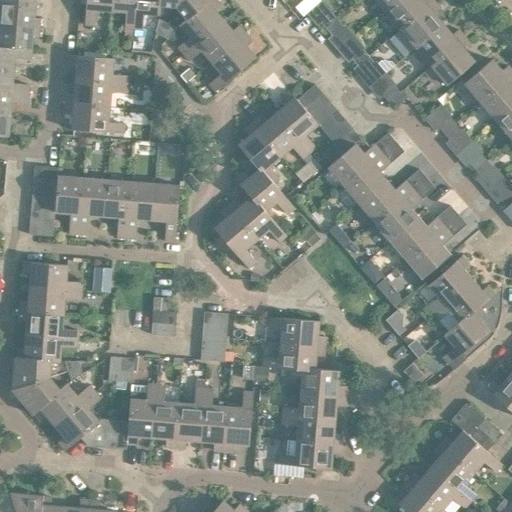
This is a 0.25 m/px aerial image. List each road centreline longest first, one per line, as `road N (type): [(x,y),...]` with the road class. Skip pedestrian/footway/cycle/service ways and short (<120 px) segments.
road 1 (residential): [(403,438),(379,409),(374,385),(386,365),(332,299),(240,290),(199,257)]
road 2 (residential): [(511,238),(406,114),(369,124),(295,50)]
road 3 (residential): [(199,257),(195,221),(218,187),(218,102),(295,50)]
road 4 (residential): [(0,349),(17,146)]
road 5 (residential): [(344,499),(153,472)]
road 6 (residential): [(17,146),(50,147),(58,0)]
road 7 (residential): [(199,257),(191,347),(126,342)]
road 8 (residential): [(403,438),(511,336)]
road 9 (residential): [(153,472),(57,462),(33,450)]
